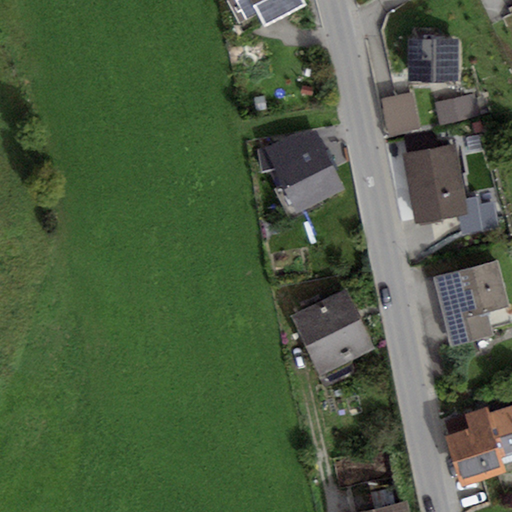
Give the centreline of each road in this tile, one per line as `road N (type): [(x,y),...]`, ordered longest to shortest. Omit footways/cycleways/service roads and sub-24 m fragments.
road 1 (tertiary): [(437,511),(334,0)]
road 2 (track): [(304,368),(332,511)]
